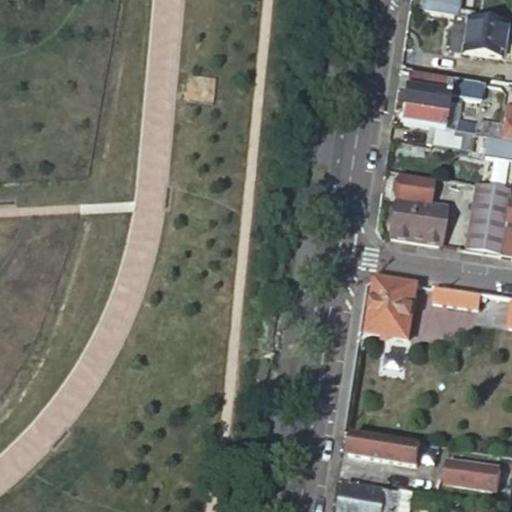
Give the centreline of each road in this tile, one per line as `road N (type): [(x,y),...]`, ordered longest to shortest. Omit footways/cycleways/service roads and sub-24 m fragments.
road 1 (tertiary): [(337,257),(376,0)]
road 2 (tertiary): [(297,511),(337,257)]
road 3 (residential): [(337,257),(511,282)]
